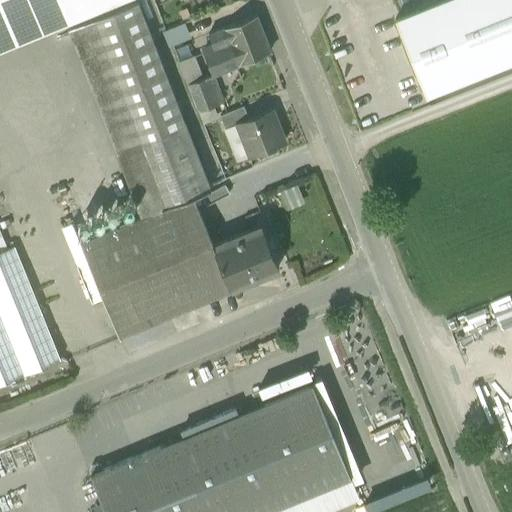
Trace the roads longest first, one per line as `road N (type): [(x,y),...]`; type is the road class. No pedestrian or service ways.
road 1 (residential): [(384,274),(0,434)]
road 2 (residential): [(384,274),(275,0)]
road 3 (residential): [(478,511),(384,274)]
road 4 (track): [(511,82),(317,160)]
